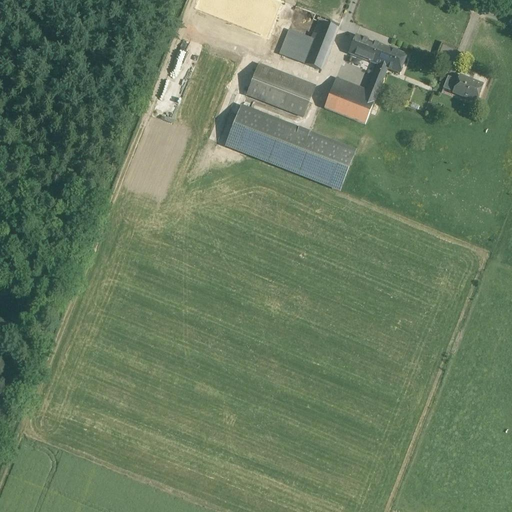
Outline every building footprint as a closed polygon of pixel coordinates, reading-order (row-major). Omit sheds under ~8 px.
[(220,17),(215,30),(267,48),(272,35),(220,17)] [(312,41),(303,64),(321,71),(337,30),(319,23),(312,41)] [(312,41),(290,32),(280,55),(303,64),(312,41)] [(390,51),(356,37),(356,38),(349,55),(378,66),(384,68),(390,51)] [(406,57),(390,51),(384,68),(387,69),(387,70),(399,74),(406,57)] [(177,105),(193,67),(177,60),(161,98),(177,105)] [(315,88),(259,66),(247,97),(303,119),(315,88)] [(384,68),(378,66),(367,92),(377,96),(387,70),(387,69),(384,68)] [(458,82),(447,78),(443,90),(450,93),(451,89),(454,90),(458,82)] [(482,87),(459,78),(458,82),(454,90),(463,93),(462,95),(463,98),(468,99),(470,98),(477,101),(482,87)] [(367,92),(336,80),(324,109),(365,126),(377,96),(367,92)] [(354,154),(242,110),(227,147),(339,191),(354,154)]
